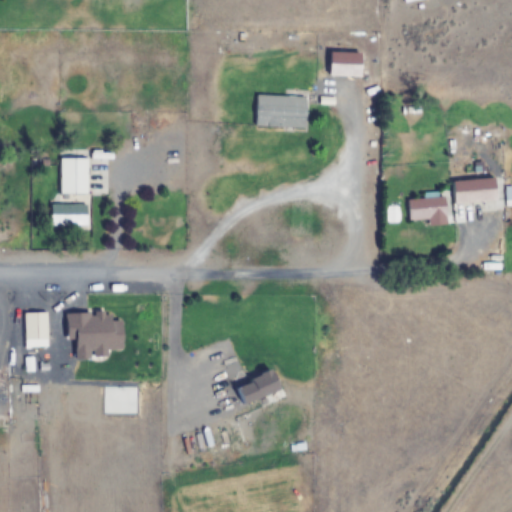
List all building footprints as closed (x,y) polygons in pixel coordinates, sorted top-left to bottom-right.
[(327,76),(361,76),(361,52),(327,52),(327,76)] [(252,128),(304,128),(304,95),(252,95),(252,128)] [(87,158),(56,158),(56,196),(87,196),(87,158)] [(451,203),(496,200),(494,178),(449,180),(451,203)] [(444,218),(444,197),(406,198),(406,219),(444,218)] [(87,226),(87,203),(50,203),(50,226),(87,226)] [(232,388),(241,408),(282,389),(272,369),(232,388)]
